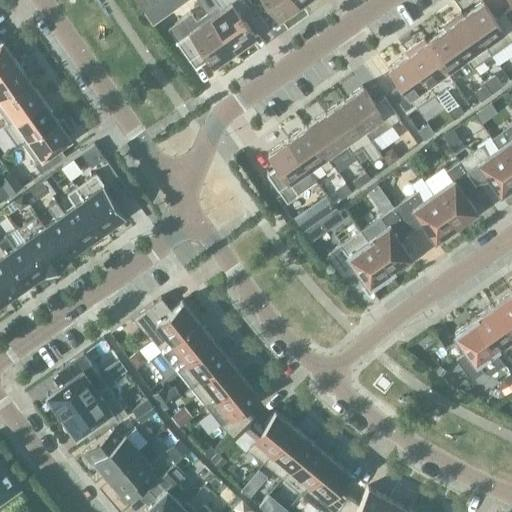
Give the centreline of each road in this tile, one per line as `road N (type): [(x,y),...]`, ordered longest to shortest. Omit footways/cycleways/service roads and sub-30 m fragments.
road 1 (residential): [(182,182),(221,114),(384,0)]
road 2 (residential): [(511,236),(325,376)]
road 3 (unclassified): [(0,358),(147,254),(183,216)]
road 4 (residential): [(182,182),(152,156),(41,0)]
road 5 (residential): [(511,495),(401,437),(325,376)]
road 6 (residential): [(325,376),(183,216)]
road 7 (residential): [(83,511),(0,403)]
